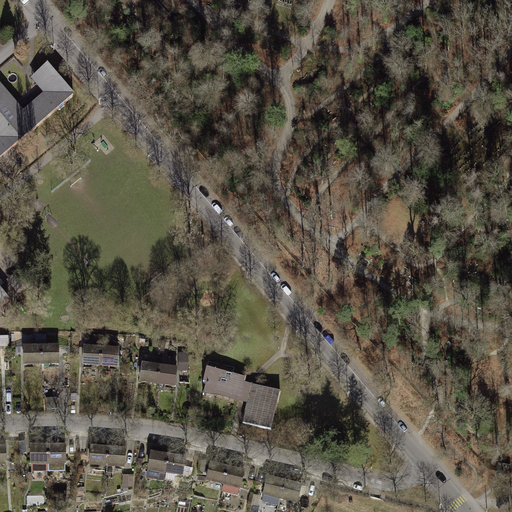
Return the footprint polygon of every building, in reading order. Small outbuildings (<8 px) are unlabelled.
[(0,164),(77,99),(49,67),(32,81),(45,95),(25,112),(0,83),(0,164)] [(0,286),(3,283),(0,279),(0,305),(0,306),(1,307),(9,301),(0,289),(0,286)] [(65,347),(27,349),(28,369),(66,368),(65,347)] [(126,351),(86,349),(85,369),(125,372),(126,351)] [(182,369),(148,365),(146,385),(181,389),(182,369)] [(251,378),(215,371),(209,397),(250,404),(246,425),(279,432),(286,394),(250,385),(251,378)] [(66,464),(67,464),(67,443),(30,444),(31,464),(32,464),(32,472),(66,472),(66,464)] [(126,467),(127,446),(91,445),(90,466),(126,467)] [(185,456),(150,451),(147,471),(148,471),(147,478),(164,481),(165,474),(182,476),(185,456)] [(240,490),(245,471),(210,462),(205,481),(223,486),(221,492),(238,497),(239,490),(240,490)] [(280,500),(298,504),(302,484),(267,475),(262,495),(263,496),(262,502),(278,506),(280,500)]
